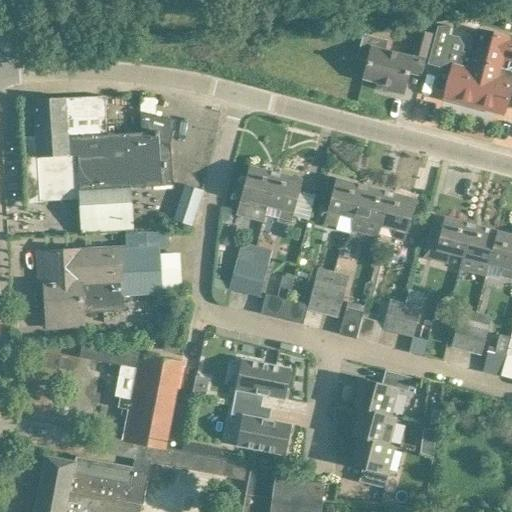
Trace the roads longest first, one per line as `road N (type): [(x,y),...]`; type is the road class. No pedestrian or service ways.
road 1 (residential): [(333,346),(221,317),(205,301),(202,276),(241,99)]
road 2 (unclassified): [(511,169),(241,99)]
road 3 (unclassified): [(241,99),(127,69),(0,75)]
road 4 (residential): [(511,388),(333,346)]
road 5 (residential): [(333,346),(321,469)]
